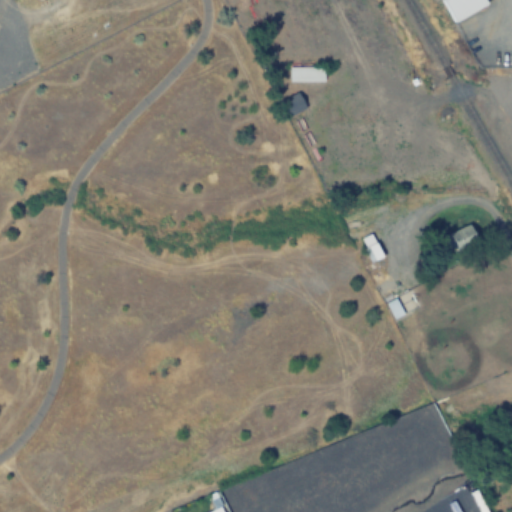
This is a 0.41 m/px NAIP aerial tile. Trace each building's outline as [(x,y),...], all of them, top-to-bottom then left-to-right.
[(441,0),(453,22),(494,0),(441,0)] [(288,83),(322,83),(322,67),(288,67),(288,83)] [(285,118),(304,110),(298,94),(278,102),(285,118)] [(442,236),(449,250),(475,238),(468,224),(442,236)] [(372,263),(382,256),(368,233),(357,240),(372,263)]
